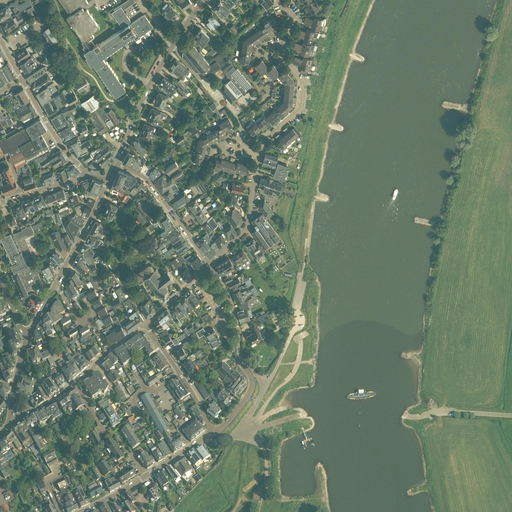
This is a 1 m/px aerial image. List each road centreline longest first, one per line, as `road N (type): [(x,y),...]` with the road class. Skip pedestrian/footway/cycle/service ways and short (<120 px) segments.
road 1 (residential): [(258,154),(303,95),(281,50),(277,0)]
road 2 (residential): [(116,163),(148,180),(209,264)]
road 3 (residential): [(116,163),(148,81),(172,45)]
road 4 (residential): [(212,433),(143,324)]
road 5 (residential): [(56,285),(112,172)]
road 6 (residential): [(209,264),(245,228),(258,154)]
